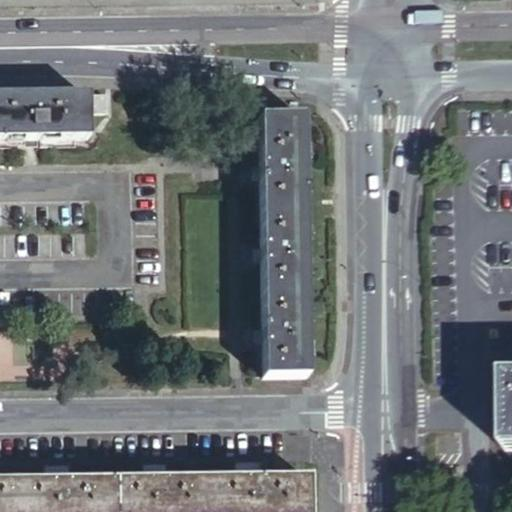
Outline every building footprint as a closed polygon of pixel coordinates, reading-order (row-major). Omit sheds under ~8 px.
[(87,95),(0,96),(0,141),(24,141),(24,145),(38,144),(38,141),(88,140),(88,114),(106,114),(106,96),(87,96),(87,95)] [(298,122),(253,123),(254,173),(250,173),(251,186),(254,186),(255,254),(252,254),(252,268),(255,268),(257,336),(253,336),(253,349),(257,349),(258,384),(301,383),(298,122)] [(511,380),(500,380),(501,455),(511,454),(511,380)] [(240,477),(240,484),(253,484),(253,476),(240,477)] [(156,478),(143,478),(143,486),(156,486),(156,478)] [(46,480),(46,488),(59,487),(59,479),(46,480)] [(0,511),(303,511),(303,484),(253,484),(240,484),(156,486),(143,486),(59,487),(46,488),(0,488),(0,511)]
